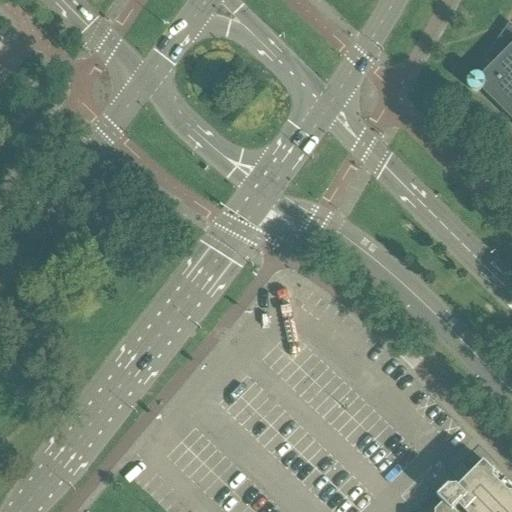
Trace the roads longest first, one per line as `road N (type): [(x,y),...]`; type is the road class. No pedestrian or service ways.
road 1 (primary): [(14,511),(262,194)]
road 2 (tertiary): [(262,194),(344,237),(392,274),(511,402)]
road 3 (tertiary): [(511,294),(327,107)]
road 4 (primary): [(143,87),(0,271)]
road 5 (tertiary): [(143,87),(262,194)]
road 6 (tertiary): [(327,107),(217,0)]
road 7 (primary): [(327,107),(394,0)]
